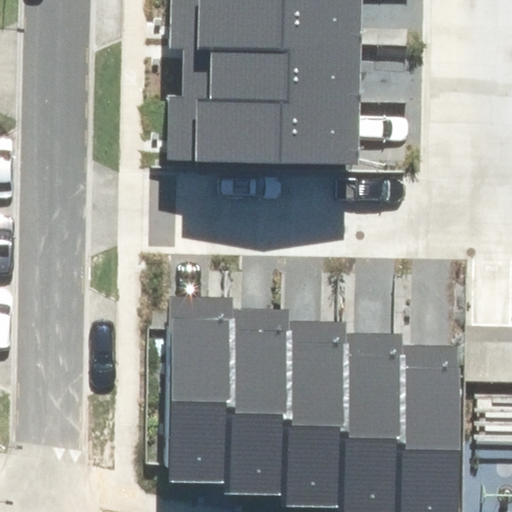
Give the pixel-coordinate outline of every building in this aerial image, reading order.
[(194,0),(194,38),(208,38),(352,41),(352,0),(194,0)] [(352,41),(208,38),(207,91),(351,94),(352,41)] [(190,90),(189,150),(349,153),(351,94),(207,91),(190,90)] [(171,286),(165,470),(220,472),(225,299),(226,288),(171,286)] [(220,472),(219,480),(275,482),(281,312),(281,301),(225,299),(220,472)] [(275,482),(274,495),(334,497),(340,325),(340,314),(281,312),(275,482)] [(334,497),(334,506),(389,508),(395,337),(395,327),(340,325),(334,497)] [(389,508),(388,511),(444,511),(450,339),(395,337),(389,508)]
